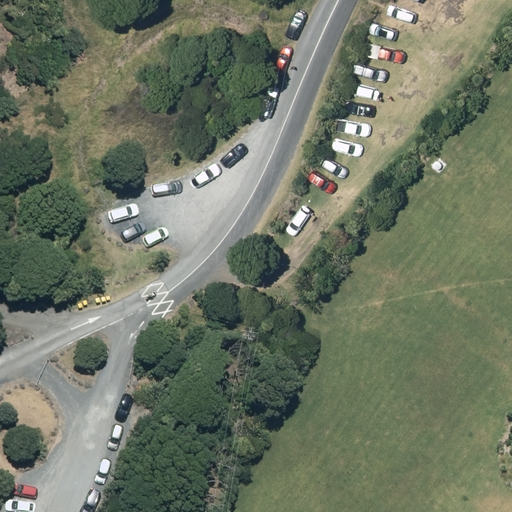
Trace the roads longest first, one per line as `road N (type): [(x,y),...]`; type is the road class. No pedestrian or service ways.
road 1 (track): [(334,18),(288,29),(202,11),(179,14),(138,37),(86,110),(81,163),(91,196),(115,212),(244,212)]
road 2 (residential): [(342,0),(225,246),(130,317)]
